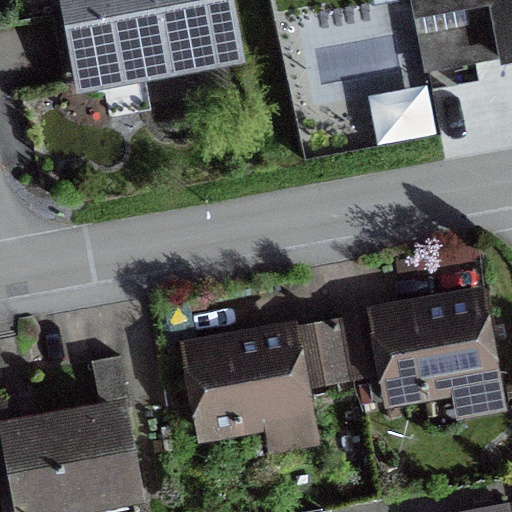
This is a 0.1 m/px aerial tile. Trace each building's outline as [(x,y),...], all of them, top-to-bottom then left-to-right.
[(230,59),(219,0),(87,0),(103,83),(230,59)] [(511,0),(411,0),(414,18),(490,4),(501,64),(511,61),(511,0)] [(418,37),(424,72),(455,66),(449,32),(418,37)] [(337,325),(347,380),(383,374),(388,402),(490,383),(474,299),(337,325)] [(337,325),(186,352),(201,436),(303,417),(298,389),(347,380),(337,325)] [(8,434),(2,405),(0,405),(0,486),(12,484),(17,511),(132,511),(129,496),(133,495),(118,414),(128,412),(118,360),(88,365),(98,417),(8,434)]
